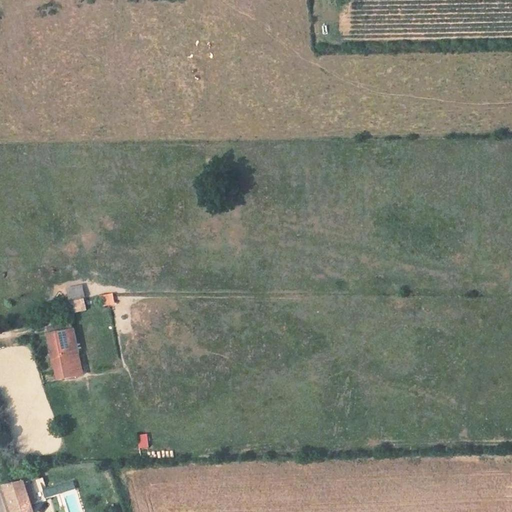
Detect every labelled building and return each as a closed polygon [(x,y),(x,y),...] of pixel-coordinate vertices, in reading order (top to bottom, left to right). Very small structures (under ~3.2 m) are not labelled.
[(66,288),(71,314),(86,311),(81,285),(66,288)] [(112,293),(99,296),(102,308),(115,305),(112,293)] [(48,329),(50,335),(74,329),(73,324),(48,329)] [(50,335),(59,379),(84,373),(74,329),(50,335)] [(147,433),(137,435),(139,449),(149,447),(147,433)] [(40,478),(19,484),(5,487),(12,511),(33,511),(31,503),(45,498),(40,478)] [(66,496),(71,511),(80,511),(74,493),(66,496)]
